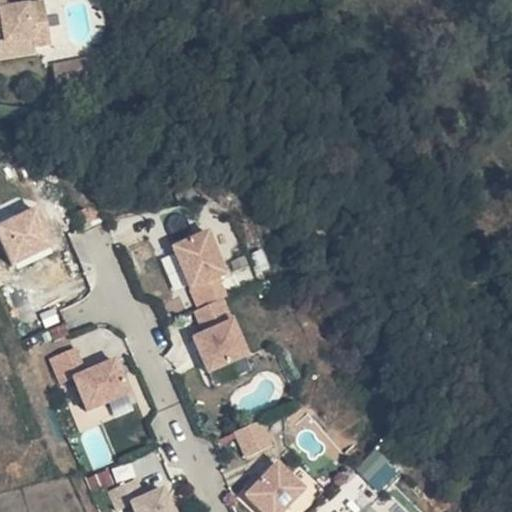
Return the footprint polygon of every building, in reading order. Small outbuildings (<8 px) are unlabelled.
[(0,0),(0,40),(35,37),(36,47),(52,45),(47,0),(45,0),(9,4),(8,0),(0,0)] [(106,5),(105,0),(95,3),(98,14),(108,11),(106,5)] [(35,37),(0,40),(0,58),(0,60),(37,54),(36,47),(35,37)] [(37,210),(0,225),(0,236),(14,268),(54,251),(37,210)] [(173,248),(200,308),(222,298),(227,295),(218,277),(225,274),(207,232),(173,248)] [(200,308),(195,310),(205,332),(193,337),(209,371),(248,354),(222,298),(200,308)] [(71,348),(47,359),(59,384),(70,378),(85,411),(126,393),(111,359),(83,372),(71,348)] [(260,422),(235,433),(246,458),(271,447),(260,422)] [(247,497),(242,502),(252,511),(284,511),(301,495),(273,470),(256,488),(247,497)] [(133,478),(106,492),(115,511),(128,504),(132,511),(171,511),(159,487),(141,496),(133,478)] [(251,483),(242,492),(247,497),(256,488),(251,483)]
